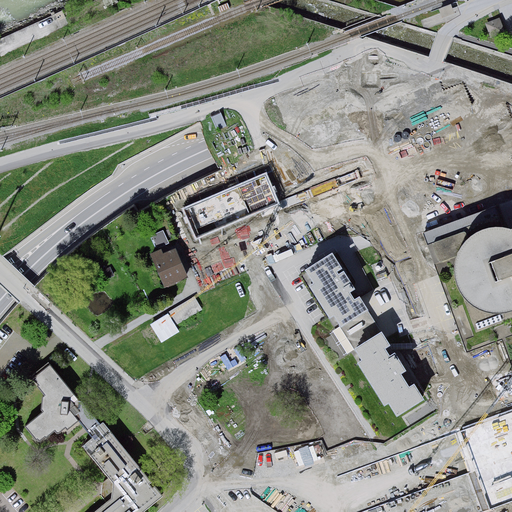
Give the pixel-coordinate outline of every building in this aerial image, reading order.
[(450,4),(439,9),(442,17),(453,12),(450,4)] [(511,132),(401,175),(423,232),(511,198),(511,132)] [(509,223),(511,221),(511,201),(502,205),(509,223)] [(495,206),(423,232),(467,351),(501,339),(511,367),(511,221),(502,225),(495,206)] [(159,247),(170,242),(165,230),(154,234),(159,247)] [(161,250),(152,254),(165,284),(186,275),(175,249),(163,254),(161,250)] [(423,397),(332,254),(310,268),(318,281),(314,283),(397,413),(423,397)] [(197,298),(169,310),(175,324),(203,311),(197,298)] [(92,438),(103,428),(48,362),(30,377),(47,398),(46,407),(24,425),(39,443),(62,424),(67,430),(78,421),(92,438)] [(103,428),(92,438),(83,445),(112,482),(109,499),(94,511),(139,511),(162,494),(106,427),(103,428)]
